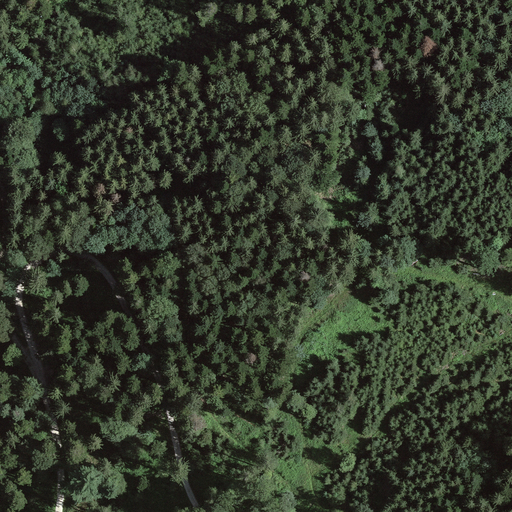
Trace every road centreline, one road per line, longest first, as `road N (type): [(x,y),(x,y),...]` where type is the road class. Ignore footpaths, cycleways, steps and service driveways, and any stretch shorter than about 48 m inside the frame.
road 1 (track): [(198,511),(156,373),(117,292),(90,257),(51,249),(17,271),(16,312),(37,371)]
road 2 (track): [(60,511),(58,418),(0,307)]
